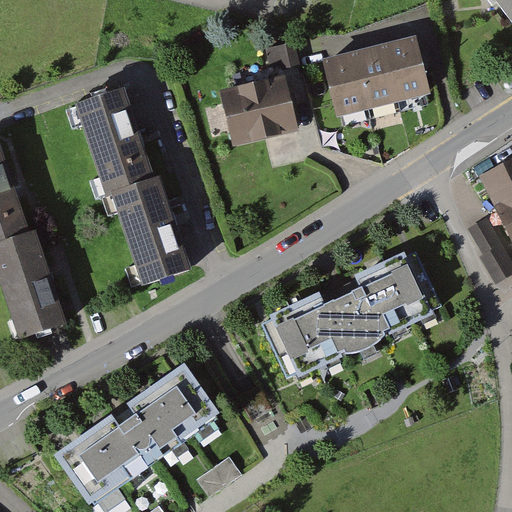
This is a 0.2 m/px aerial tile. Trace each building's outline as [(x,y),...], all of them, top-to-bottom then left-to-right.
[(511,0),(495,0),(511,22),(511,0)] [(416,43),(385,51),(399,107),(431,99),(416,43)] [(385,51),(354,59),(368,115),(399,107),(385,51)] [(354,59),(323,67),(337,123),(368,115),(354,59)] [(291,131),(275,77),(209,97),(226,150),(291,131)] [(76,104),(106,196),(112,194),(156,180),(125,88),(76,104)] [(74,320),(13,137),(0,141),(0,335),(3,343),(74,320)] [(511,160),(481,176),(511,234),(511,160)] [(156,180),(112,194),(142,286),(193,270),(162,178),(156,180)] [(511,253),(492,219),(468,232),(499,285),(511,277),(511,253)] [(416,252),(262,325),(288,380),(443,307),(416,252)] [(54,455),(90,506),(221,414),(185,363),(54,455)] [(210,499),(243,476),(229,457),(197,480),(210,499)]
